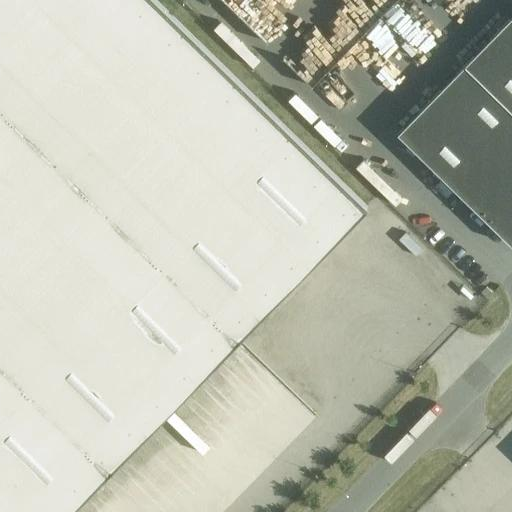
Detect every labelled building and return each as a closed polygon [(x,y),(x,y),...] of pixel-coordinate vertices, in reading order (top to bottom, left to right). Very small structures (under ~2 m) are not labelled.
[(0,0),(0,511),(67,511),(367,206),(155,0),(0,0)] [(271,0),(281,9),(303,0),(302,0),(284,0),(286,2),(283,0),(271,0)] [(354,33),(390,0),(365,0),(370,5),(361,13),(349,11),(334,25),(318,8),(310,15),(300,13),(301,22),(314,35),(301,37),(294,29),(289,34),(291,48),(277,50),(277,56),(296,76),(324,72),(330,78),(331,85),(352,89),(344,80),(359,66),(362,51),(347,34),(354,33)] [(464,197),(511,243),(511,14),(397,133),(463,197),(464,197)] [(456,511),(484,511),(485,511),(457,482),(448,490),(455,498),(449,504),(456,511)]
